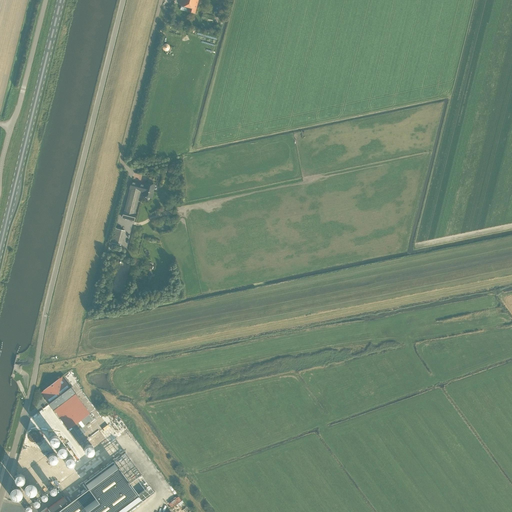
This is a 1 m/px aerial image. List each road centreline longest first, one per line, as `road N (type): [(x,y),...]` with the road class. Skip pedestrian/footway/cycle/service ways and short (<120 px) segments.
road 1 (unclassified): [(0,499),(123,0)]
road 2 (primary): [(0,246),(60,0)]
road 3 (unclassified): [(0,168),(46,0)]
